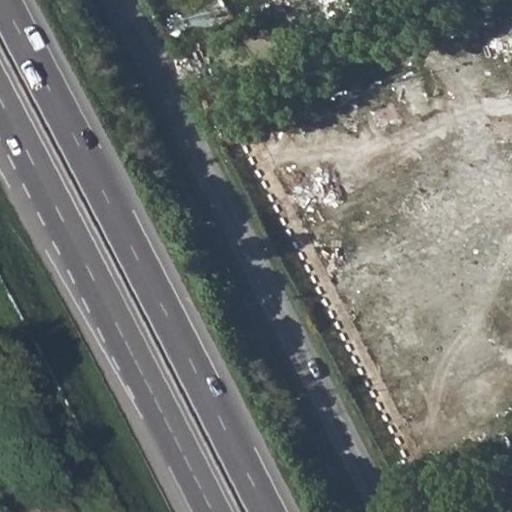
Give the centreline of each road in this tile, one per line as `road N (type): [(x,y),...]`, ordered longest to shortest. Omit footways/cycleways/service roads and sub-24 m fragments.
road 1 (trunk): [(267,511),(2,0)]
road 2 (residential): [(120,0),(382,511)]
road 3 (trunk): [(0,98),(212,511)]
